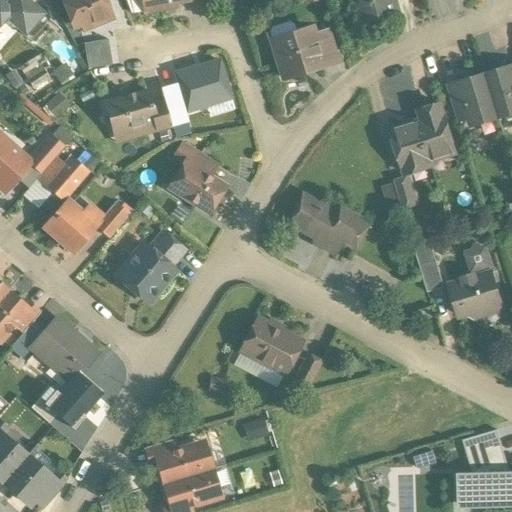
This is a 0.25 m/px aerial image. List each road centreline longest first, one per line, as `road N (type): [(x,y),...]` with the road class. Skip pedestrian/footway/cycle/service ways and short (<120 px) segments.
road 1 (residential): [(226,252),(511,405)]
road 2 (residential): [(284,161),(328,110),(376,73),(511,16)]
road 3 (residential): [(138,51),(231,47),(269,148),(284,161)]
road 4 (residential): [(0,237),(154,369)]
road 5 (residential): [(69,511),(154,369)]
road 6 (residential): [(154,369),(226,252)]
